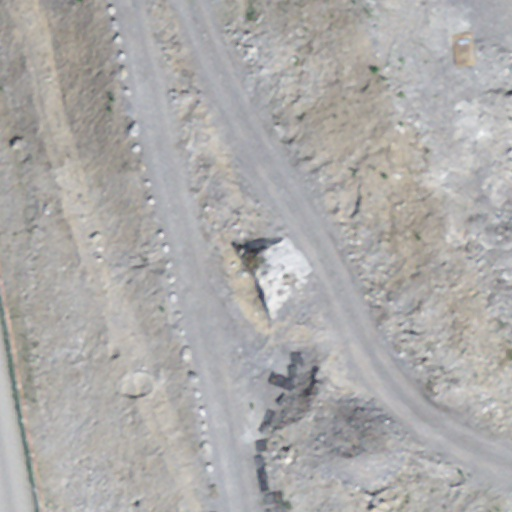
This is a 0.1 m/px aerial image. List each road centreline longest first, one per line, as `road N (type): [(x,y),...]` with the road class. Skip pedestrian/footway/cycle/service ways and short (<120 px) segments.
road 1 (track): [(511,500),(483,485),(380,379),(176,0)]
road 2 (track): [(115,0),(186,260),(229,511)]
